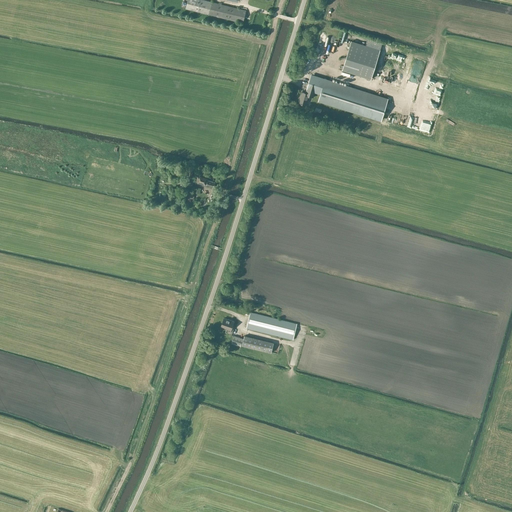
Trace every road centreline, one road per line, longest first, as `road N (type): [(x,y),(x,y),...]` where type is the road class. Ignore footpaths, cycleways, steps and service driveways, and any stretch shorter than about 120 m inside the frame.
road 1 (track): [(282,0),(196,276),(106,511)]
road 2 (unclassified): [(130,511),(198,336),(304,0)]
